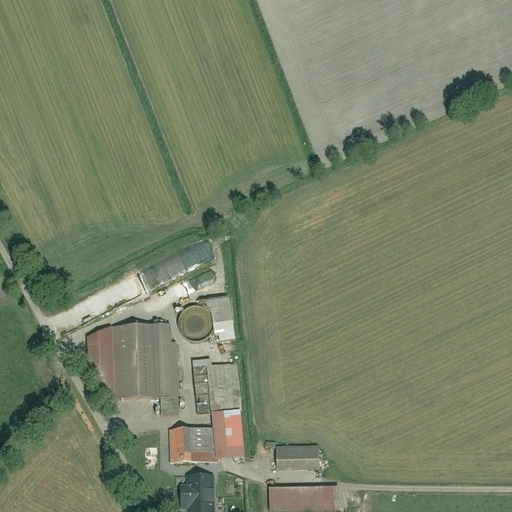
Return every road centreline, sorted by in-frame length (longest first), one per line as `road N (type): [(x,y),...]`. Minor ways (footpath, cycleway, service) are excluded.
road 1 (residential): [(149,511),(0,256)]
road 2 (track): [(330,489),(511,490)]
